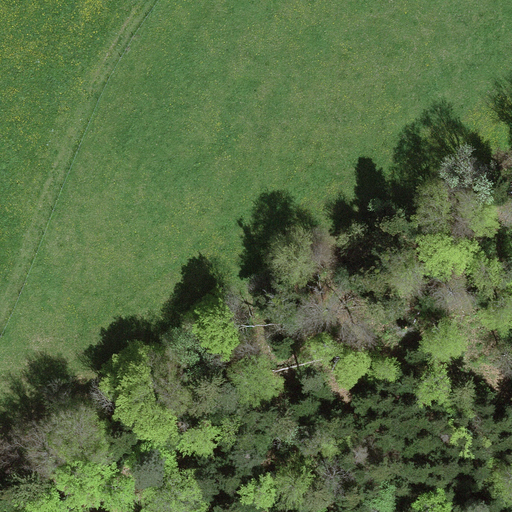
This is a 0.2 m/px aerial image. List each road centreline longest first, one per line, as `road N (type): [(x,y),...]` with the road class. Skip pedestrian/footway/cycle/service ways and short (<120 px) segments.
road 1 (track): [(157,0),(121,48),(0,321)]
road 2 (track): [(0,459),(116,511)]
